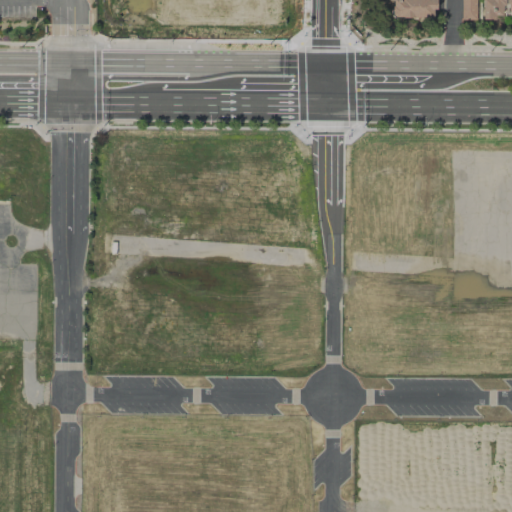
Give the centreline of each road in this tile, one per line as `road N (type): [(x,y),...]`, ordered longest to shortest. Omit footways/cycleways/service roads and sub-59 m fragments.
road 1 (residential): [(511,398),(70,393)]
road 2 (primary): [(70,102),(511,106)]
road 3 (residential): [(70,102),(68,511)]
road 4 (residential): [(333,104),(331,511)]
road 5 (primary): [(511,65),(191,63)]
